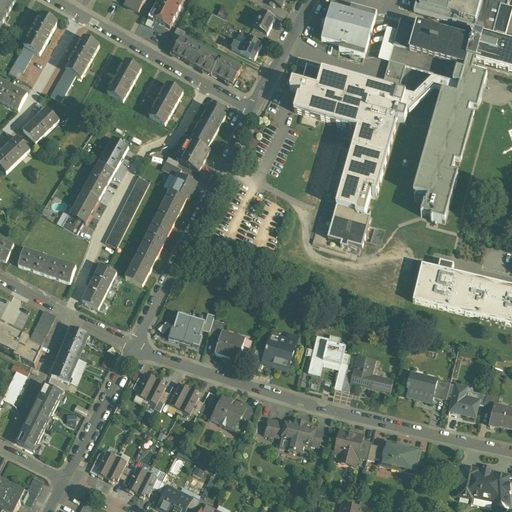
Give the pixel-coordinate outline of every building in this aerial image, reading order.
[(12,0),(0,0),(0,31),(16,2),(12,0)] [(128,0),(125,7),(139,14),(146,0),(128,0)] [(160,0),(151,18),(155,21),(154,22),(169,30),(184,1),(181,0),(160,0)] [(261,0),(280,10),(285,0),(261,0)] [(483,0),(474,32),(471,43),(467,41),(417,27),(416,28),(400,24),(389,63),(405,68),(447,80),(448,85),(460,88),(457,96),(444,93),(443,95),(442,94),(413,196),(428,200),(427,203),(425,206),(424,206),(421,218),(422,218),(422,216),(432,219),(431,223),(432,223),(433,222),(445,225),(458,177),(452,176),(455,166),(461,168),(474,119),(468,118),(470,112),(477,114),(487,79),(472,75),(475,64),(511,74),(511,46),(498,42),(492,41),(501,9),(507,11),(510,0),(483,0)] [(417,0),(414,15),(467,30),(474,32),(483,0),(417,0)] [(350,13),(331,7),(321,42),(340,47),(339,52),(364,59),(377,15),(351,8),(350,13)] [(217,16),(226,20),(229,13),(221,9),(217,16)] [(501,9),(492,41),(498,42),(507,11),(501,9)] [(275,21),(258,13),(256,18),(258,19),(252,30),(266,37),(275,21)] [(42,16),(24,49),(34,55),(39,58),(58,25),(42,16)] [(242,32),(212,16),(207,27),(235,42),(234,45),(238,37),(239,37),(242,32)] [(177,30),(172,40),(178,44),(181,39),(181,40),(184,33),(177,30)] [(474,32),(467,30),(465,37),(467,40),(467,41),(471,43),(474,32)] [(239,37),(238,37),(234,45),(242,50),(247,41),(239,37)] [(100,48),(84,39),(66,72),(76,78),(81,81),(100,48)] [(191,66),(201,51),(181,40),(181,39),(178,44),(172,55),(191,66)] [(247,41),(242,50),(234,45),(231,51),(254,63),(261,48),(247,41)] [(34,55),(24,49),(13,70),(23,75),(34,55)] [(221,60),(220,61),(201,51),(191,66),(211,77),(212,76),(233,87),(242,71),(221,60)] [(141,72),(125,63),(107,95),(123,104),(141,72)] [(448,85),(433,81),(414,99),(405,97),(398,95),(405,68),(389,63),(384,83),(332,68),(330,76),(307,69),(303,82),(305,83),(304,87),(292,84),(290,92),(302,95),(300,100),(298,99),(294,114),(358,132),(337,209),(365,218),(371,194),(377,196),(398,123),(404,124),(407,116),(434,90),(444,93),(457,96),(460,88),(448,85)] [(76,78),(66,72),(51,99),(61,105),(76,78)] [(27,97),(0,81),(0,103),(18,114),(27,97)] [(183,95),(168,86),(149,119),(165,128),(183,95)] [(225,118),(210,109),(192,143),(207,151),(225,118)] [(47,111),(23,134),(36,147),(59,124),(47,111)] [(17,139),(0,155),(0,169),(6,176),(30,153),(17,139)] [(113,141),(99,165),(115,174),(128,150),(113,141)] [(187,149),(183,146),(179,155),(183,157),(179,164),(198,174),(210,153),(207,151),(192,143),(191,142),(187,149)] [(179,164),(169,158),(166,164),(167,164),(176,169),(179,164)] [(181,172),(167,164),(162,173),(176,179),(177,177),(178,178),(181,172)] [(99,165),(83,193),(98,202),(115,174),(99,165)] [(178,178),(177,177),(176,179),(170,192),(187,201),(189,202),(197,187),(178,178)] [(137,180),(105,245),(116,250),(121,241),(148,185),(137,180)] [(83,193),(69,217),(83,225),(85,226),(98,202),(83,193)] [(171,194),(156,222),(172,230),(187,201),(171,194)] [(365,218),(337,209),(328,241),(341,244),(340,249),(347,251),(348,246),(362,250),(371,219),(365,218)] [(83,225),(69,217),(62,229),(76,237),(83,225)] [(316,232),(327,234),(330,219),(319,217),(316,232)] [(156,222),(141,251),(157,260),(172,230),(156,222)] [(375,229),(373,243),(382,245),(384,230),(375,229)] [(13,247),(0,241),(0,262),(6,265),(13,247)] [(50,261),(24,251),(18,268),(44,277),(50,261)] [(141,251),(126,280),(143,289),(157,260),(141,251)] [(50,261),(44,277),(69,285),(75,269),(50,261)] [(511,288),(453,274),(455,267),(440,263),(438,272),(423,268),(414,303),(511,327),(511,288)] [(94,280),(110,288),(117,275),(101,267),(94,280)] [(89,292),(104,300),(110,288),(94,280),(89,292)] [(104,300),(89,292),(83,304),(98,312),(104,300)] [(55,319),(44,313),(41,318),(53,323),(55,319)] [(168,342),(184,347),(192,320),(179,316),(174,331),(172,330),(168,342)] [(208,316),(205,324),(202,333),(209,335),(213,322),(214,318),(208,316)] [(53,323),(41,318),(39,323),(50,328),(53,323)] [(201,339),(202,333),(205,324),(192,320),(184,347),(193,349),(193,348),(199,350),(203,339),(201,339)] [(225,325),(213,322),(209,335),(221,338),(223,333),(225,325)] [(50,328),(39,323),(37,327),(48,333),(50,328)] [(48,333),(37,327),(34,332),(46,337),(48,333)] [(87,336),(70,330),(66,342),(82,349),(87,336)] [(39,351),(31,347),(32,346),(29,345),(30,343),(29,343),(24,340),(5,331),(0,340),(0,349),(15,357),(14,359),(34,369),(42,353),(39,351)] [(46,337),(34,332),(32,336),(44,342),(46,337)] [(243,346),(235,344),(237,338),(223,333),(221,338),(215,356),(238,363),(243,346)] [(44,342),(32,336),(30,341),(41,346),(44,342)] [(298,339),(287,336),(285,342),(296,346),(298,339)] [(285,342),(271,337),(267,350),(266,350),(265,354),(266,354),(265,355),(262,365),(263,366),(271,368),(272,366),(279,368),(288,371),(296,346),(285,342)] [(345,349),(328,345),(329,341),(317,338),(307,375),(319,378),(323,366),(339,370),(340,366),(341,365),(345,349)] [(41,346),(30,341),(29,343),(30,343),(29,345),(32,346),(31,347),(39,351),(41,346)] [(82,349),(66,342),(61,353),(78,360),(82,349)] [(265,355),(255,351),(251,366),(262,369),(263,366),(262,365),(265,355)] [(78,360),(61,353),(56,365),(73,372),(78,360)] [(375,362),(356,358),(352,373),(349,384),(350,385),(388,394),(388,395),(390,396),(393,382),(391,382),(391,383),(371,378),(375,362)] [(73,372),(56,365),(51,378),(68,385),(73,372)] [(339,370),(334,391),(341,392),(346,371),(347,367),(341,365),(340,366),(339,370)] [(14,366),(11,370),(16,373),(27,378),(29,374),(14,366)] [(346,371),(341,392),(348,394),(350,385),(349,384),(352,373),(346,371)] [(16,373),(3,400),(13,406),(27,378),(16,373)] [(148,381),(145,379),(143,383),(138,394),(136,398),(143,401),(142,404),(145,405),(157,382),(153,380),(154,378),(150,376),(148,381)] [(438,383),(410,377),(407,390),(409,390),(407,399),(432,405),(434,398),(438,383)] [(138,381),(133,391),(138,394),(143,383),(138,381)] [(160,384),(157,382),(145,405),(148,406),(149,404),(156,408),(158,404),(164,393),(165,390),(162,388),(165,384),(161,382),(160,384)] [(450,385),(438,382),(438,383),(434,398),(446,401),(450,385)] [(188,388),(184,386),(182,391),(179,389),(178,392),(172,404),(170,407),(177,411),(176,414),(178,415),(190,392),(187,390),(188,388)] [(474,401),(464,398),(466,390),(456,387),(451,407),(458,408),(457,415),(475,420),(478,407),(472,406),(474,401)] [(62,396),(46,388),(31,417),(48,425),(62,396)] [(178,392),(172,389),(169,396),(166,401),(172,404),(178,392)] [(190,392),(178,415),(181,417),(183,414),(190,418),(191,415),(198,402),(199,400),(196,398),(199,394),(195,392),(194,394),(190,392)] [(169,396),(164,393),(158,404),(163,407),(166,401),(169,396)] [(500,399),(487,396),(483,409),(494,412),(494,409),(498,410),(500,399)] [(228,402),(222,399),(211,421),(220,426),(220,427),(225,429),(235,434),(243,419),(246,411),(241,408),(241,407),(237,405),(234,410),(231,408),(234,403),(229,400),(228,402)] [(198,402),(191,415),(197,417),(203,405),(198,402)] [(256,411),(242,404),(241,407),(241,408),(246,411),(243,419),(250,422),(256,411)] [(85,417),(88,412),(77,406),(74,412),(85,417)] [(458,408),(451,407),(449,417),(456,419),(457,415),(458,408)] [(511,412),(498,410),(494,409),(494,412),(490,429),(499,431),(499,430),(511,433),(511,412)] [(48,425),(31,417),(17,445),(34,453),(48,425)] [(281,424),(268,421),(264,436),(281,440),(282,436),(278,435),(281,424)] [(293,453),(301,423),(298,423),(298,424),(295,423),(294,426),(285,423),(285,425),(281,424),(278,435),(282,436),(281,440),(282,441),(280,449),(287,451),(288,452),(293,453)] [(305,424),(301,423),(293,453),(293,454),(295,454),(295,453),(301,455),(303,445),(312,447),(316,433),(316,431),(307,429),(308,426),(305,425),(305,424)] [(323,435),(316,433),(312,447),(319,449),(323,435)] [(355,436),(354,436),(354,437),(350,436),(350,435),(349,435),(341,433),(340,433),(335,451),(344,453),(342,461),(355,465),(356,459),(357,456),(358,456),(362,442),(363,438),(362,438),(354,437),(355,436)] [(371,444),(362,442),(358,456),(357,456),(356,459),(360,460),(361,455),(368,457),(371,446),(371,444)] [(397,446),(385,443),(384,449),(381,462),(379,468),(415,477),(421,452),(409,449),(408,450),(407,449),(406,451),(401,450),(400,448),(397,447),(397,446)] [(384,449),(371,446),(368,457),(367,462),(374,463),(375,461),(381,462),(384,449)] [(114,458),(107,455),(105,459),(99,469),(98,473),(100,474),(98,479),(102,481),(103,479),(106,481),(118,457),(115,456),(114,458)] [(99,456),(94,467),(99,469),(105,459),(99,456)] [(127,465),(120,461),(121,459),(118,457),(106,481),(110,483),(109,484),(112,486),(115,482),(118,483),(120,479),(125,469),(127,465)] [(130,472),(125,469),(120,479),(125,482),(130,472)] [(508,478),(494,475),(493,477),(489,476),(489,474),(482,473),(482,475),(477,474),(478,472),(463,469),(457,498),(472,501),(473,497),(493,501),(494,507),(495,510),(497,511),(504,511),(506,511),(507,509),(508,506),(507,485),(508,478)] [(130,485),(128,489),(131,490),(129,495),(133,497),(134,495),(137,497),(149,473),(146,472),(145,474),(138,471),(136,474),(130,485)] [(136,474),(130,472),(125,482),(130,485),(136,474)] [(157,480),(150,477),(152,474),(149,473),(137,497),(140,498),(140,500),(144,502),(146,498),(148,499),(156,485),(158,481),(157,480)] [(167,476),(160,473),(157,480),(158,481),(163,483),(167,476)] [(25,496),(21,505),(31,510),(44,485),(34,480),(25,496)] [(25,496),(0,483),(0,511),(17,511),(21,505),(25,496)] [(169,487),(163,484),(161,487),(157,495),(163,498),(167,489),(168,490),(169,487)] [(161,487),(156,485),(150,495),(155,498),(157,495),(161,487)] [(163,498),(157,509),(163,511),(171,511),(179,495),(168,490),(167,489),(163,498)] [(191,501),(179,495),(171,511),(186,511),(187,509),(191,501)] [(193,511),(199,502),(192,498),(191,501),(187,509),(192,511),(193,511)] [(205,505),(199,502),(193,511),(201,511),(203,508),(204,508),(205,505)] [(371,511),(373,506),(360,503),(358,509),(359,509),(358,511),(371,511)]
